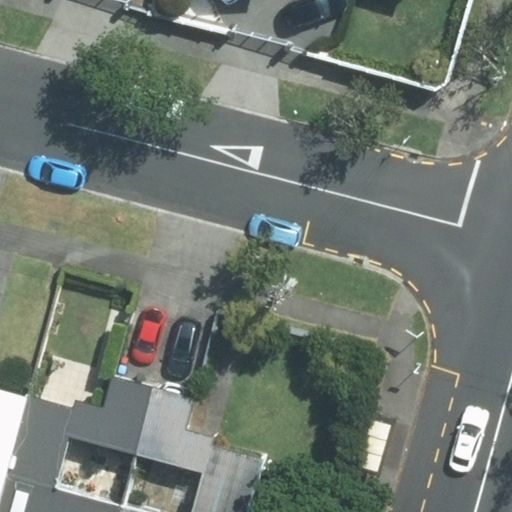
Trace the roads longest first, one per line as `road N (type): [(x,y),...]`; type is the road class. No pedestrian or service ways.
road 1 (residential): [(511,241),(0,106)]
road 2 (secondary): [(476,511),(511,383)]
